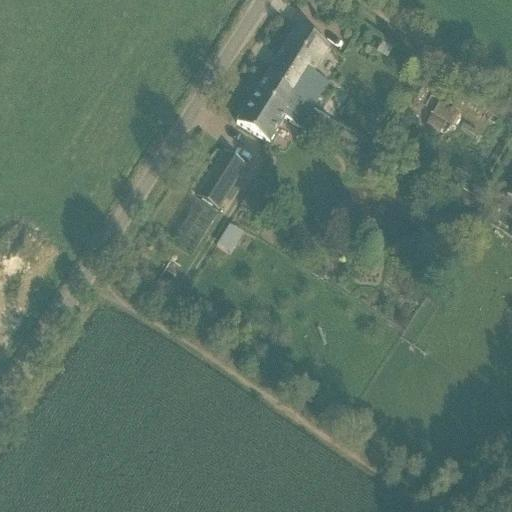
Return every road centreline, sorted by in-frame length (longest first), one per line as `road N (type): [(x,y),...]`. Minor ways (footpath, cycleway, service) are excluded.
road 1 (unclassified): [(0,410),(262,0)]
road 2 (track): [(433,511),(367,481),(76,287)]
road 3 (track): [(511,104),(353,0)]
